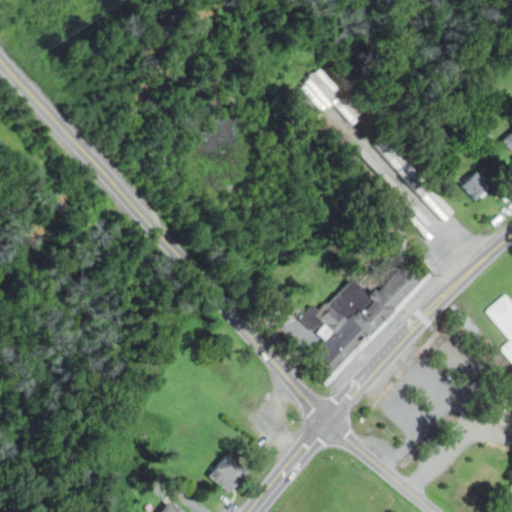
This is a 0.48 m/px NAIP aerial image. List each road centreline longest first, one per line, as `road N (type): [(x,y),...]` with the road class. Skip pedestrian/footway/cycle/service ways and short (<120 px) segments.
road 1 (tertiary): [(436,511),(328,421),(0,58)]
road 2 (tertiary): [(415,325),(511,234)]
road 3 (tertiary): [(328,421),(415,325)]
